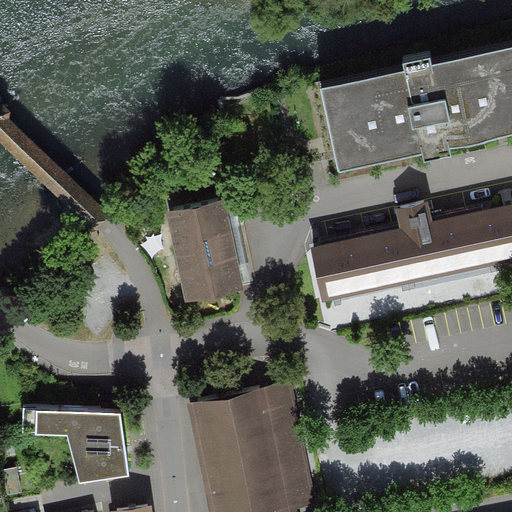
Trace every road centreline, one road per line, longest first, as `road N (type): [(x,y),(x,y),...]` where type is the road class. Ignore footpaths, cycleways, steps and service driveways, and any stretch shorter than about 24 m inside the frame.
road 1 (residential): [(248,332),(252,306),(306,201),(511,157)]
road 2 (residential): [(342,511),(307,347),(248,332)]
road 3 (residential): [(0,307),(23,330),(76,353),(157,353)]
road 4 (residential): [(90,212),(140,275),(157,353)]
road 5 (residential): [(157,353),(179,511)]
